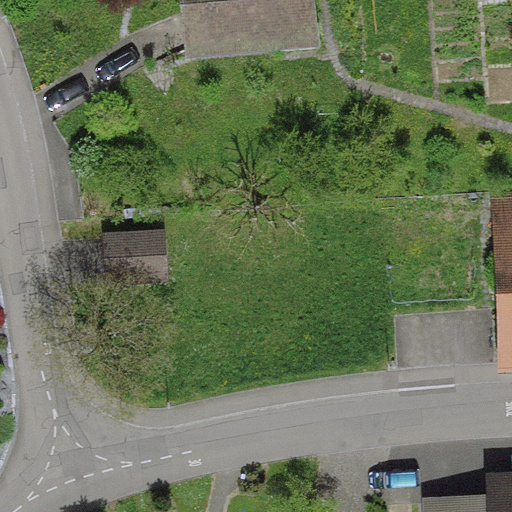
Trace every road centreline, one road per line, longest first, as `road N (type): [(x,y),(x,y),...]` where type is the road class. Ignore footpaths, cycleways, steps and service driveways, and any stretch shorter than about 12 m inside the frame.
road 1 (residential): [(511,410),(235,436),(76,477)]
road 2 (residential): [(0,85),(45,371),(76,477)]
